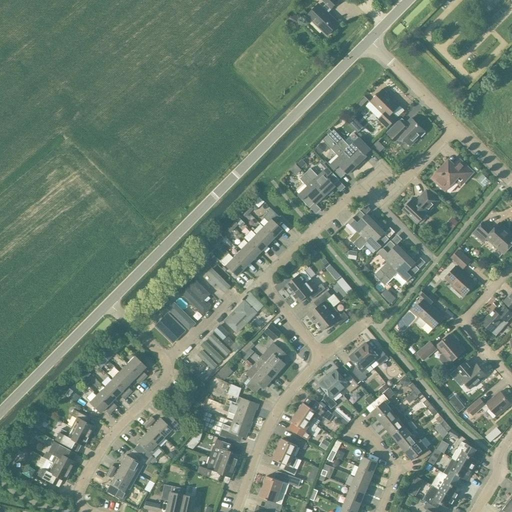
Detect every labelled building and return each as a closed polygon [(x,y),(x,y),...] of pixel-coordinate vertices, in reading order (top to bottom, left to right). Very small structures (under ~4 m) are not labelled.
[(319,3),(319,4),(307,16),(327,36),(339,24),(328,13),(340,1),(338,0),(321,0),(326,4),(323,7),(319,3)] [(366,106),(379,119),(388,128),(398,118),(393,113),(400,106),(383,89),(370,102),(366,106)] [(426,133),(425,132),(425,131),(412,118),(405,125),(400,120),(386,133),(396,143),(402,136),(411,145),(421,136),(422,137),(426,133)] [(335,126),(341,134),(346,131),(339,123),(335,126)] [(328,135),(358,167),(365,161),(364,160),(367,156),(366,155),(371,150),(360,137),(350,147),(334,130),(332,132),(330,129),(326,133),(329,135),(328,135)] [(330,165),(335,170),(334,171),(341,178),(347,173),(348,174),(352,171),(353,172),(358,167),(328,135),(323,140),(339,157),(330,165)] [(461,185),(473,172),(461,161),(455,166),(449,161),(433,178),(446,190),(456,179),(461,185)] [(339,180),(332,172),(333,172),(328,167),(319,176),(311,168),(305,174),(327,197),(333,191),(332,189),(336,186),(334,184),(339,180)] [(310,208),(315,203),(317,204),(320,200),(321,202),(327,197),(305,174),(300,178),(308,186),(298,195),(303,200),(303,201),(310,208)] [(403,210),(418,223),(427,213),(438,201),(427,191),(416,202),(413,199),(403,210)] [(282,229),(275,222),(280,217),(271,208),(263,217),(268,221),(263,226),(274,237),(282,229)] [(355,215),(348,222),(358,231),(350,239),(355,244),(363,236),(377,222),(372,216),(371,217),(367,214),(364,217),(359,212),(355,215)] [(234,221),(231,225),(234,228),(238,225),(240,228),(244,224),(239,218),(238,218),(235,221),(234,221)] [(493,231),(489,227),(483,221),(473,233),(484,243),(488,239),(505,255),(511,246),(511,237),(505,231),(507,229),(501,223),(493,231)] [(363,236),(355,244),(360,250),(368,242),(377,251),(387,241),(382,236),(386,233),(382,229),(383,228),(377,222),(363,236)] [(230,233),(234,229),(234,228),(231,225),(226,229),(230,233)] [(274,237),(263,226),(256,234),(267,245),(274,237)] [(251,230),(244,238),(248,242),(259,253),(267,245),(256,234),(255,234),(251,230)] [(215,248),(219,244),(215,240),(211,245),(205,252),(208,255),(210,252),(211,252),(215,248)] [(336,245),(344,254),(349,250),(341,241),(336,245)] [(259,253),(248,242),(240,250),(251,260),(259,253)] [(380,269),(375,275),(380,280),(396,264),(408,252),(402,247),(401,248),(397,244),(394,247),(389,242),(379,253),(388,262),(385,264),(380,269)] [(251,260),(240,250),(233,257),(244,268),(251,260)] [(452,258),(458,264),(463,269),(470,261),(459,250),(452,258)] [(348,258),(356,260),(358,252),(349,251),(348,251),(345,254),(348,258)] [(396,264),(380,280),(385,286),(391,280),(399,272),(408,281),(418,271),(413,266),(416,263),(412,259),(414,258),(408,252),(396,264)] [(244,268),(233,257),(225,265),(236,276),(244,268)] [(292,292),(293,293),(307,282),(312,279),(305,270),(308,267),(306,264),(304,263),(302,264),(294,271),(298,275),(286,285),(289,289),(288,290),(291,293),(292,292)] [(189,265),(184,270),(192,278),(200,270),(196,265),(193,268),(189,265)] [(365,265),(359,271),(365,277),(370,271),(365,265)] [(463,298),(476,285),(457,267),(446,278),(454,286),(452,287),(463,298)] [(212,269),(202,278),(221,298),(231,288),(212,269)] [(186,284),(192,278),(184,270),(178,276),(186,284)] [(336,280),(341,276),(337,272),(333,276),(336,280)] [(342,278),(338,282),(341,286),(346,282),(342,278)] [(217,301),(195,279),(181,292),(203,315),(217,301)] [(321,284),(314,290),(307,282),(293,293),(294,295),(293,296),(296,300),(297,299),(300,302),(312,292),(316,297),(325,289),(321,284)] [(414,311),(421,317),(415,323),(421,328),(426,322),(433,329),(444,317),(431,304),(436,299),(425,288),(419,295),(424,299),(414,311)] [(317,299),(321,304),(309,313),(312,317),(311,318),(314,322),(315,321),(316,322),(334,307),(328,299),(332,296),(328,291),(317,299)] [(390,304),(395,299),(391,294),(386,300),(390,304)] [(165,296),(158,303),(163,308),(170,300),(165,296)] [(178,298),(167,308),(188,330),(199,320),(178,298)] [(245,301),(224,322),(238,336),(259,315),(245,301)] [(158,303),(151,310),(156,315),(163,308),(158,303)] [(502,328),(507,323),(511,317),(511,312),(504,305),(497,313),(494,310),(482,323),(493,332),(492,333),(495,336),(502,328)] [(345,312),(341,315),(334,307),(316,322),(317,323),(316,325),(319,328),(320,327),(323,331),(335,321),(339,325),(349,317),(345,312)] [(154,328),(172,347),(186,332),(168,314),(154,328)] [(280,333),(270,323),(263,332),(273,341),(280,333)] [(229,334),(220,324),(213,331),(222,340),(229,347),(234,342),(227,336),(229,334)] [(213,335),(200,347),(219,367),(232,355),(213,335)] [(451,363),(465,351),(460,345),(458,346),(449,335),(437,346),(443,353),(440,356),(440,360),(442,363),(447,364),(450,361),(451,363)] [(381,349),(375,353),(366,342),(358,349),(371,365),(376,361),(380,366),(389,359),(381,349)] [(424,360),(437,349),(430,342),(418,352),(418,353),(414,357),(417,360),(421,356),(424,360)] [(267,349),(260,357),(266,362),(277,372),(285,364),(290,358),(278,348),(273,354),(267,349)] [(368,372),(365,369),(371,365),(358,349),(349,357),(358,367),(353,372),(361,382),(367,377),(365,375),(368,372)] [(127,363),(138,374),(146,366),(135,356),(127,363)] [(260,357),(253,365),(258,370),(259,370),(270,380),(277,372),(266,362),(260,357)] [(471,389),(487,375),(477,364),(472,367),(466,360),(450,374),(460,385),(464,382),(471,389)] [(201,361),(195,369),(199,372),(205,365),(201,361)] [(138,374),(127,363),(119,371),(130,382),(138,374)] [(253,365),(245,374),(251,379),(260,387),(263,389),(270,380),(259,370),(258,370),(253,365)] [(351,376),(345,380),(336,369),(328,377),(341,392),(346,388),(350,393),(359,386),(351,376)] [(227,375),(222,370),(218,373),(223,379),(227,375)] [(130,382),(119,371),(112,379),(123,390),(130,382)] [(251,379),(245,374),(240,380),(244,383),(248,379),(249,381),(251,379)] [(337,404),(332,399),(341,392),(328,377),(319,384),(328,394),(323,399),(331,409),(337,404)] [(411,382),(406,377),(401,381),(405,386),(411,382)] [(123,390),(112,379),(104,387),(115,397),(123,390)] [(255,393),(260,387),(251,379),(249,381),(246,385),(255,393)] [(115,397),(104,387),(97,394),(108,405),(115,397)] [(501,391),(486,404),(480,398),(467,409),(473,416),(482,408),(485,412),(490,408),(497,416),(511,404),(501,391)] [(108,405),(97,394),(89,402),(100,413),(108,405)] [(371,404),(375,409),(372,411),(379,419),(391,409),(387,405),(390,402),(388,400),(384,394),(374,402),(373,403),(371,404)] [(464,407),(454,395),(448,400),(458,412),(464,407)] [(370,405),(371,404),(373,403),(374,402),(369,396),(365,399),(370,405)] [(241,397),(241,398),(238,397),(235,403),(226,400),(224,405),(253,415),(257,403),(241,397)] [(299,410),(297,412),(312,422),(318,426),(323,417),(330,421),(334,415),(317,401),(312,408),(304,403),(302,406),(301,405),(298,409),(299,410)] [(433,416),(437,412),(430,404),(426,407),(433,416)] [(233,420),(249,426),(253,415),(224,405),(222,410),(235,415),(233,420)] [(391,409),(379,419),(386,428),(402,414),(395,406),(391,409)] [(70,415),(76,418),(72,427),(89,436),(94,427),(84,421),(87,416),(74,409),(70,415)] [(350,421),(336,409),(332,414),(346,425),(350,421)] [(46,415),(39,411),(33,423),(40,427),(46,415)] [(318,426),(312,422),(297,412),(296,414),(295,414),(292,418),(293,419),(291,421),(293,422),(289,428),(308,441),(318,426)] [(164,437),(172,429),(175,431),(180,425),(168,413),(162,419),(161,418),(153,426),(164,437)] [(402,414),(386,428),(392,436),(408,423),(409,422),(402,414)] [(233,434),(245,438),(249,426),(233,420),(230,426),(223,424),(218,436),(231,440),(233,434)] [(447,432),(451,429),(444,420),(440,423),(447,432)] [(195,429),(204,431),(206,423),(196,421),(195,429)] [(408,423),(392,436),(399,444),(411,434),(415,431),(408,423)] [(145,434),(156,444),(164,437),(153,426),(145,434)] [(61,429),(55,440),(74,450),(78,443),(84,446),(89,436),(72,427),(68,433),(61,429)] [(497,427),(485,436),(489,441),(501,432),(497,427)] [(320,446),(326,449),(333,436),(327,433),(320,446)] [(134,449),(150,462),(153,464),(156,461),(153,458),(154,458),(151,455),(159,447),(156,445),(156,444),(145,434),(138,442),(139,443),(134,449)] [(399,444),(406,452),(418,442),(411,434),(399,444)] [(280,441),(278,446),(279,446),(278,449),(294,456),(298,446),(304,449),(305,449),(307,444),(307,443),(295,438),(293,443),(282,439),(281,441),(280,441)] [(216,439),(213,446),(219,448),(215,459),(235,466),(239,455),(233,453),(235,446),(231,445),(231,444),(216,439)] [(421,439),(418,442),(406,452),(412,460),(419,455),(422,460),(432,452),(421,439)] [(441,451),(444,453),(449,443),(441,439),(429,462),(434,464),(441,451)] [(452,458),(473,471),(478,461),(472,457),(476,450),(462,441),(452,458)] [(48,453),(45,458),(70,472),(75,462),(69,459),(73,452),(54,442),(48,453)] [(128,456),(126,455),(121,464),(138,474),(143,464),(140,462),(142,460),(144,462),(147,465),(150,462),(134,449),(128,456)] [(274,456),(273,459),(282,463),(290,466),(294,468),(298,458),(293,456),(294,456),(278,449),(276,451),(273,456),(274,456)] [(3,464),(6,467),(13,456),(10,454),(3,464)] [(359,467),(373,473),(378,462),(363,457),(359,467)] [(473,471),(452,458),(444,473),(458,481),(461,476),(467,480),(473,471)] [(199,466),(197,473),(220,481),(222,482),(224,475),(231,477),(235,466),(215,459),(213,466),(208,464),(206,468),(199,466)] [(50,483),(54,475),(65,481),(70,472),(53,462),(48,471),(41,468),(37,476),(50,483)] [(116,474),(133,483),(138,474),(121,464),(116,474)] [(290,466),(287,472),(295,475),(297,470),(294,468),(290,466)] [(373,473),(359,467),(355,477),(369,483),(373,473)] [(440,471),(432,485),(439,490),(439,489),(456,499),(462,490),(455,486),(458,481),(444,473),(440,471)] [(110,484),(112,485),(108,492),(119,499),(124,491),(127,493),(133,483),(116,474),(110,484)] [(288,475),(285,482),(289,484),(299,487),(301,479),(288,475)] [(265,478),(263,483),(264,484),(263,486),(280,492),(283,482),(274,478),(267,476),(266,479),(265,478)] [(408,491),(415,495),(424,480),(417,476),(408,491)] [(369,483),(355,477),(351,487),(365,493),(369,483)] [(166,511),(178,511),(182,495),(170,492),(171,486),(164,484),(161,497),(169,498),(166,511)] [(432,485),(423,500),(427,502),(438,508),(441,503),(450,509),(456,499),(439,489),(439,490),(432,485)] [(261,489),(259,494),(260,494),(259,497),(267,499),(276,502),(280,492),(263,486),(262,489),(261,489)] [(365,493),(351,487),(347,497),(361,503),(365,493)] [(196,491),(194,497),(182,495),(178,511),(191,511),(193,506),(198,507),(201,492),(196,491)] [(357,511),(361,503),(347,497),(343,507),(355,511),(357,511)] [(144,509),(156,511),(158,503),(146,501),(144,509)] [(427,510),(426,511),(435,511),(438,508),(427,502),(424,508),(427,510)]
